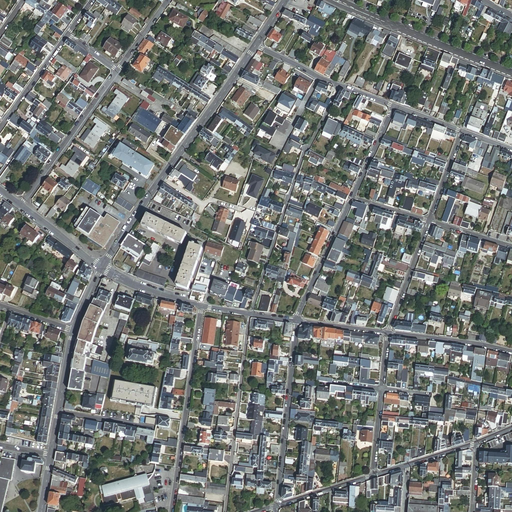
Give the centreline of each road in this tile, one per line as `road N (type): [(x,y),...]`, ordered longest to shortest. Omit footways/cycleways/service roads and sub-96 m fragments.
road 1 (tertiary): [(101,268),(255,45)]
road 2 (residential): [(250,313),(304,152),(340,87)]
road 3 (residential): [(201,305),(171,511)]
road 4 (residential): [(225,511),(250,313)]
road 5 (tertiary): [(337,0),(511,72)]
road 6 (residential): [(276,506),(296,320)]
road 7 (residential): [(20,204),(117,71)]
road 8 (residential): [(296,320),(352,197)]
road 9 (residential): [(511,352),(387,332)]
